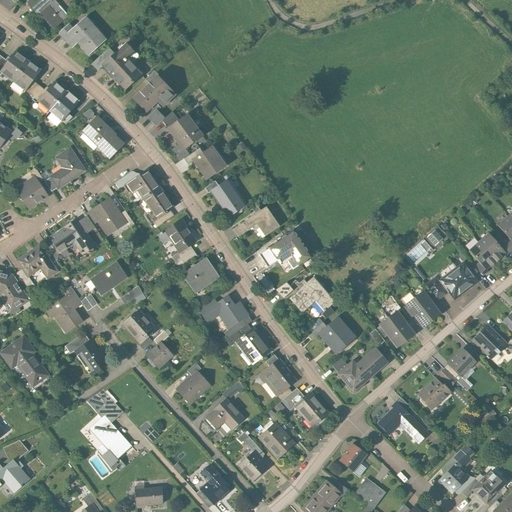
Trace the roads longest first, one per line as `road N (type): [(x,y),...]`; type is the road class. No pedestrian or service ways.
road 1 (residential): [(150,150),(351,421)]
road 2 (residential): [(351,421),(511,280)]
road 3 (residential): [(267,511),(129,361)]
road 4 (residential): [(0,15),(59,58),(150,150)]
road 5 (residential): [(150,150),(24,231)]
road 6 (track): [(400,0),(306,27),(268,0)]
road 7 (residential): [(351,421),(443,511)]
road 8 (residential): [(270,511),(351,421)]
